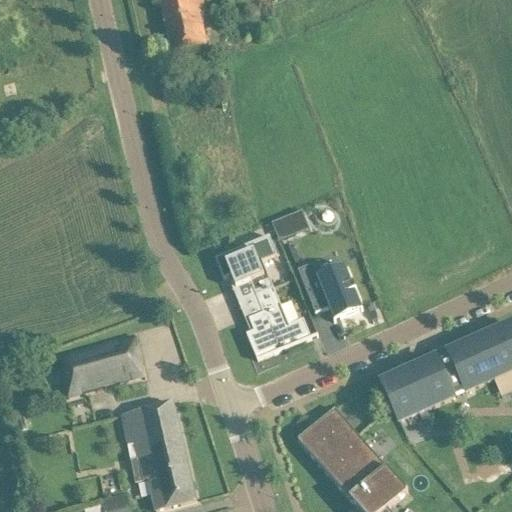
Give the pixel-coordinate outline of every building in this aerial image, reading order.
[(159,0),(173,55),(207,47),(199,18),(205,16),(201,0),(159,0)] [(287,219),(272,226),(279,243),(294,237),(287,219)] [(251,286),(256,298),(274,291),(268,278),(263,265),(277,259),(270,241),(270,239),(215,262),(224,282),(231,279),(236,291),(251,286)] [(314,267),(298,273),(316,317),(335,309),(340,321),(361,313),(361,314),(363,313),(356,294),(354,287),(353,288),(345,268),(318,279),(314,267)] [(274,291),(256,298),(263,316),(249,322),(254,334),(246,337),(257,364),(312,342),(311,340),(304,322),(289,328),(281,309),(274,291)] [(287,306),(295,325),(303,321),(294,303),(287,306)] [(437,366),(435,361),(382,385),(399,425),(453,401),(452,398),(464,392),(466,395),(511,374),(511,326),(448,355),(450,360),(437,366)] [(66,388),(70,400),(144,379),(134,339),(59,361),(66,388)] [(120,418),(135,484),(147,482),(153,511),(163,511),(177,509),(196,504),(173,406),(153,411),(141,413),(120,418)] [(335,412),(298,444),(357,511),(388,511),(408,495),(335,412)] [(103,505),(104,511),(129,511),(126,499),(103,505)]
